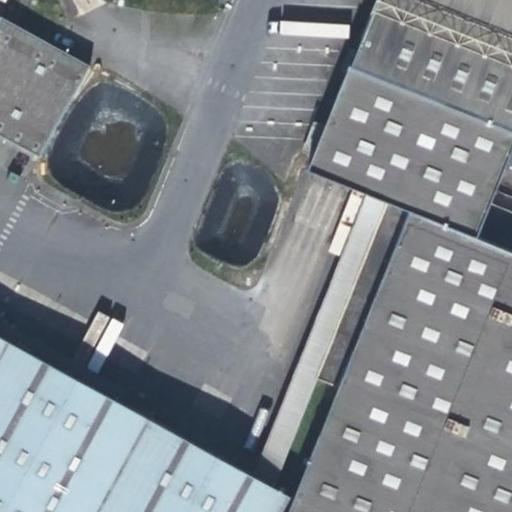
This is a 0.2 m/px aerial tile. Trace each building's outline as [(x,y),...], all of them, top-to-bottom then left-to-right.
[(0,0),(0,511),(294,511),(307,490),(274,471),(223,443),(191,426),(138,396),(0,320),(0,0)] [(294,511),(302,511),(510,0),(399,0),(334,159),(391,182),(274,471),(307,490),(294,511)] [(511,511),(511,0),(510,0),(302,511),(511,511)] [(18,15),(0,47),(0,120),(59,154),(108,66),(18,15)] [(0,305),(0,320),(138,396),(144,385),(0,305)] [(197,414),(191,426),(223,443),(229,432),(197,414)]
